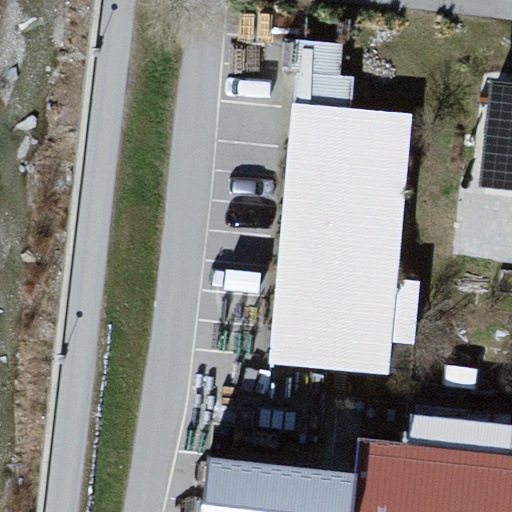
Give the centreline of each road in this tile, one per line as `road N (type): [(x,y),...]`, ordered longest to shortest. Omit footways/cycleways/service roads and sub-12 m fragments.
road 1 (residential): [(207,0),(163,396),(138,511)]
road 2 (residential): [(127,0),(69,511)]
